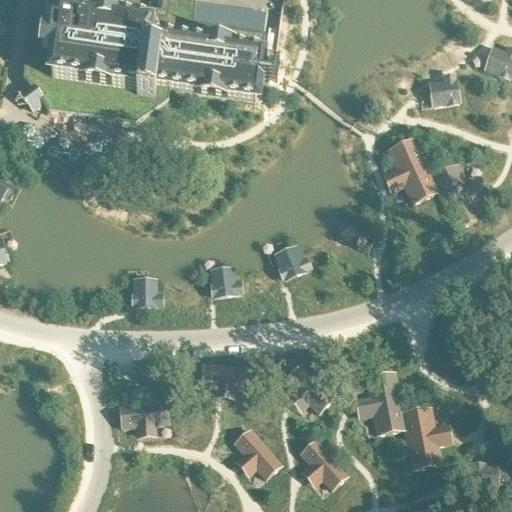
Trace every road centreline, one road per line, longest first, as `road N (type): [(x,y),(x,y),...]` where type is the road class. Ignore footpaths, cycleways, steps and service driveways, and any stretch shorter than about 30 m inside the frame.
road 1 (residential): [(78,339),(235,339),(313,327),(408,297),(511,239)]
road 2 (residential): [(78,339),(104,451),(85,511)]
